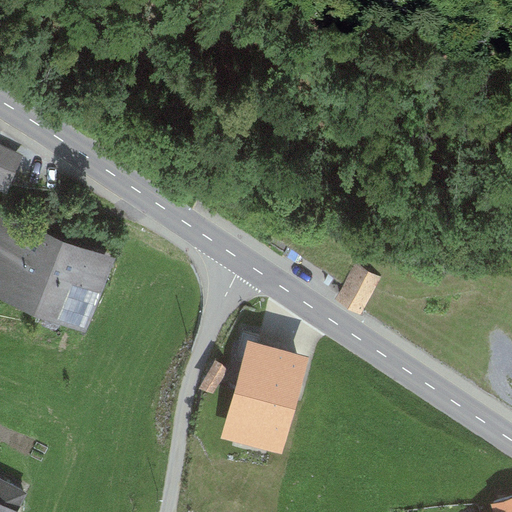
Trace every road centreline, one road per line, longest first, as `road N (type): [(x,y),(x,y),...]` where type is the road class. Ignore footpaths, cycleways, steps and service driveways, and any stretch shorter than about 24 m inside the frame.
road 1 (tertiary): [(241,260),(511,440)]
road 2 (tertiary): [(0,101),(241,260)]
road 3 (residential): [(167,511),(190,386),(241,260)]
